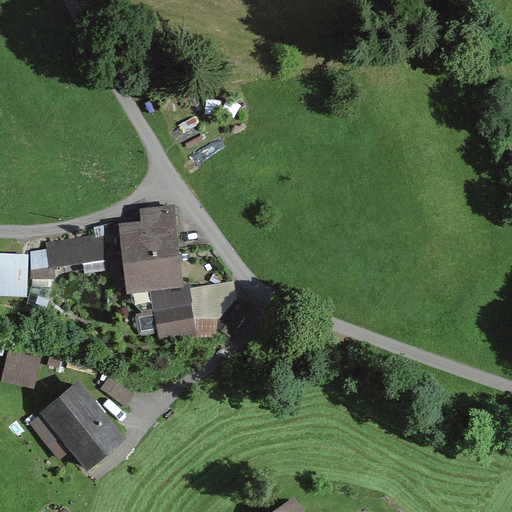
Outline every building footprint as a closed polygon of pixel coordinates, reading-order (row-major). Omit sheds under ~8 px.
[(140,222),(117,224),(122,288),(183,284),(178,201),(139,204),(140,222)] [(33,289),(34,245),(0,244),(0,273),(3,274),(3,289),(33,289)] [(7,350),(0,375),(0,379),(32,388),(40,358),(7,350)] [(73,377),(31,411),(78,470),(120,436),(73,377)] [(292,511),(285,502),(270,511),(292,511)]
